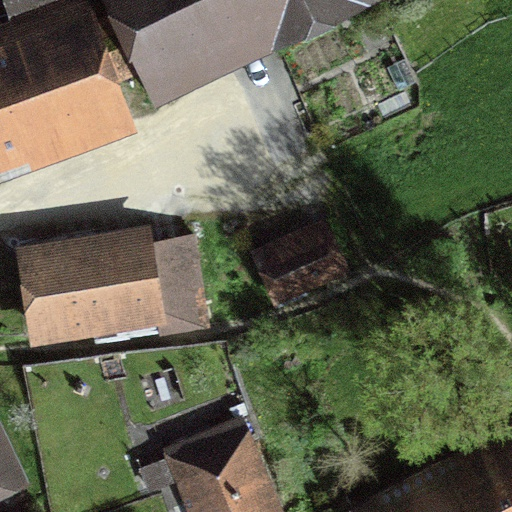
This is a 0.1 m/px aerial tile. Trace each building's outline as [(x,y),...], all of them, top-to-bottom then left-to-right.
[(80,0),(0,0),(0,5),(14,44),(0,49),(0,138),(116,95),(80,0)] [(322,0),(111,0),(146,78),(322,0)] [(333,228),(258,258),(271,291),(346,262),(333,228)] [(188,235),(32,253),(41,336),(197,319),(188,235)] [(239,415),(172,447),(202,511),(271,511),(282,507),(239,415)] [(0,494),(26,482),(0,426),(0,494)] [(379,511),(511,511),(511,428),(372,496),(379,511)]
